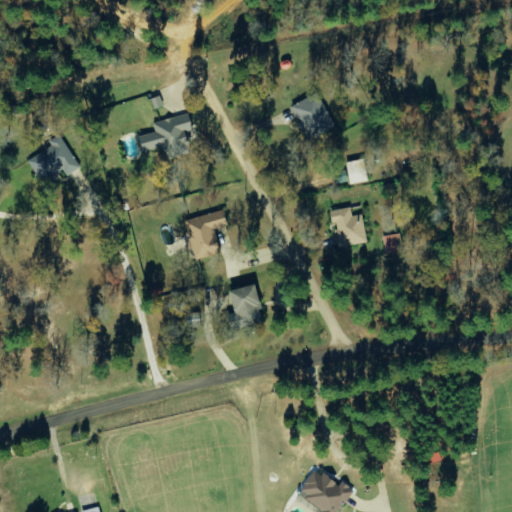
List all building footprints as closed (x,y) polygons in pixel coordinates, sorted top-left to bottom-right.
[(307,138),(333,128),(318,93),(292,103),(307,138)] [(154,132),(137,136),(141,152),(163,146),(166,159),(190,153),(185,131),(191,129),(187,113),(152,122),(154,132)] [(51,146),(27,161),(42,186),(64,172),(66,176),(80,168),(60,134),(48,141),(51,146)] [(367,181),(363,159),(345,162),(349,185),(367,181)] [(367,242),(360,214),(351,216),(349,207),(330,211),(338,248),(367,242)] [(218,252),(212,230),(226,226),(222,211),(184,221),(194,259),(218,252)] [(226,291),(232,314),(225,316),(229,331),(252,325),(249,313),(260,310),(253,284),(226,291)] [(296,492),(318,511),(335,511),(353,492),(341,481),(336,487),(316,469),(296,492)]
